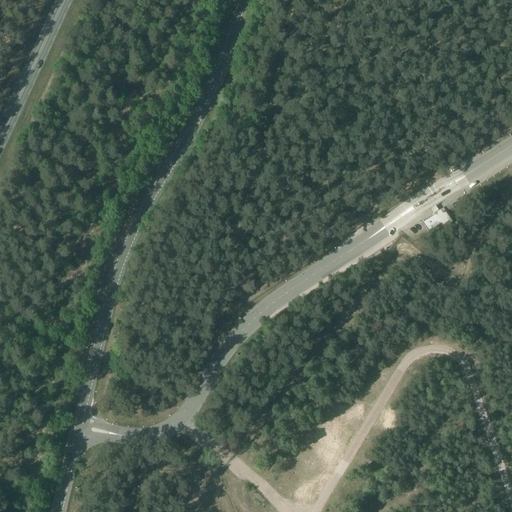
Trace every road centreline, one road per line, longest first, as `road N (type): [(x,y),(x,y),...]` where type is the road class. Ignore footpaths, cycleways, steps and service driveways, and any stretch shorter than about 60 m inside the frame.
road 1 (unclassified): [(57,511),(106,292),(143,203),(219,67),(238,0)]
road 2 (primary): [(63,0),(0,138)]
